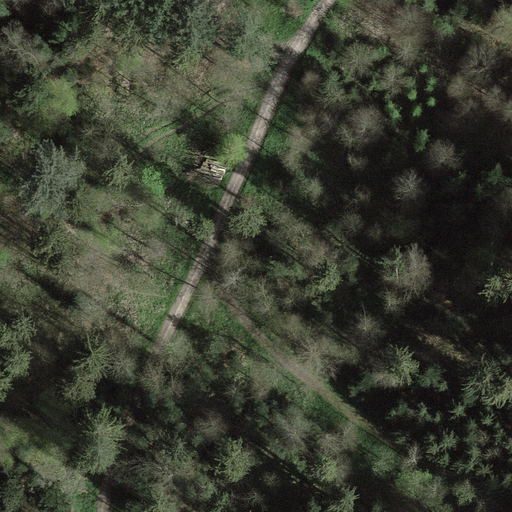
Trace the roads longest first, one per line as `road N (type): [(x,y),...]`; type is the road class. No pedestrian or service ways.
road 1 (track): [(108,511),(126,415),(305,38),(336,0)]
road 2 (track): [(483,511),(339,418),(179,297)]
